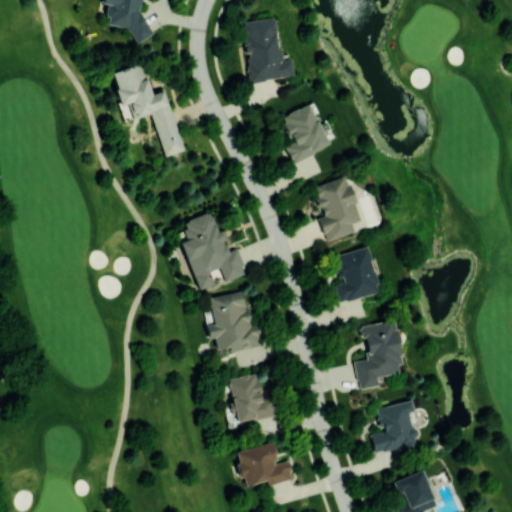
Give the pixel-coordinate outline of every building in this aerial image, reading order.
[(131,35),(138,36),(143,0),(101,0),(101,2),(107,3),(104,23),(132,28),(131,35)] [(241,20),(247,80),(291,76),(289,58),(279,59),(275,17),(241,20)] [(163,88),(148,92),(139,62),(108,71),(123,120),(149,112),(162,155),(181,150),(163,88)] [(326,144),(306,103),(279,116),(291,141),(282,146),(290,162),(326,144)] [(324,240),(352,230),(349,223),(359,219),(343,174),(311,185),(321,215),(316,217),(324,240)] [(195,289),(212,283),(208,270),(217,267),(222,280),(243,273),(235,247),(226,250),(222,240),(224,239),(221,228),(215,230),(209,211),(181,220),(184,229),(176,231),(195,289)] [(337,301),(377,292),(366,246),(333,254),(339,282),(333,284),(337,301)] [(207,296),(212,323),(204,324),(207,338),(213,337),(215,348),(227,346),(228,351),(259,345),(256,323),(247,325),(242,290),(207,296)] [(352,360),(356,388),(377,385),(375,376),(400,372),(393,320),(356,325),(358,337),(362,336),(366,358),(352,360)] [(226,377),(234,421),(273,414),(271,399),(260,400),(255,372),(226,377)] [(373,407),(378,430),(367,432),(372,454),(417,445),(408,400),(373,407)] [(234,450),(242,485),(264,480),(265,485),(290,478),(286,459),(275,462),(271,441),(234,450)] [(388,480),(398,511),(421,511),(421,509),(432,505),(420,470),(388,480)]
